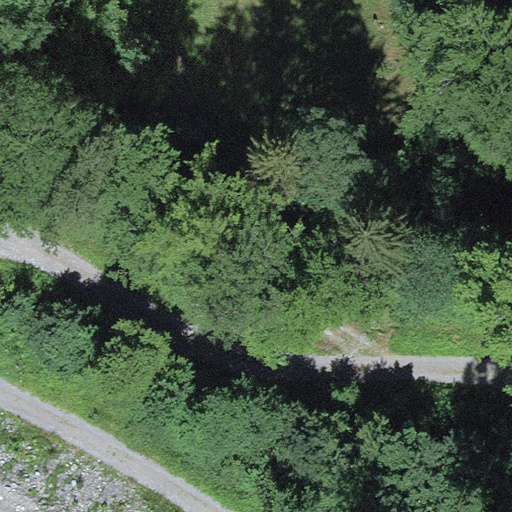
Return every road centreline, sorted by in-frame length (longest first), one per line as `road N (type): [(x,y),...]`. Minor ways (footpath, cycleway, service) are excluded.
road 1 (track): [(511,375),(410,364),(290,368),(189,336),(104,279),(0,239)]
road 2 (track): [(0,398),(213,511)]
